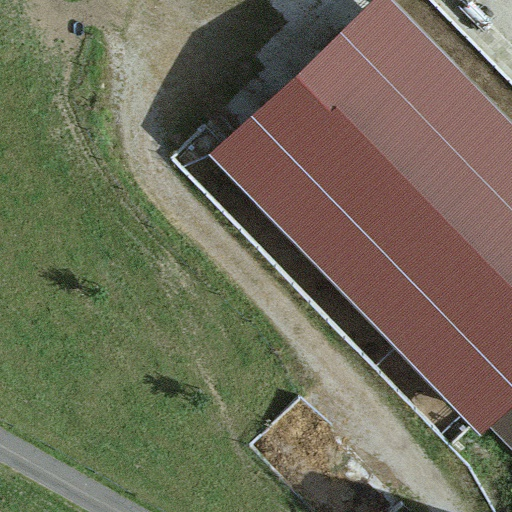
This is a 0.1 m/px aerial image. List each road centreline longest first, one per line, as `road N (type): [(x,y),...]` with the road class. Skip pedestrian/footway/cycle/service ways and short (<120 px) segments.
road 1 (track): [(106,0),(143,47),(144,137),(158,178),(405,451),(450,511)]
road 2 (residential): [(0,443),(122,511)]
